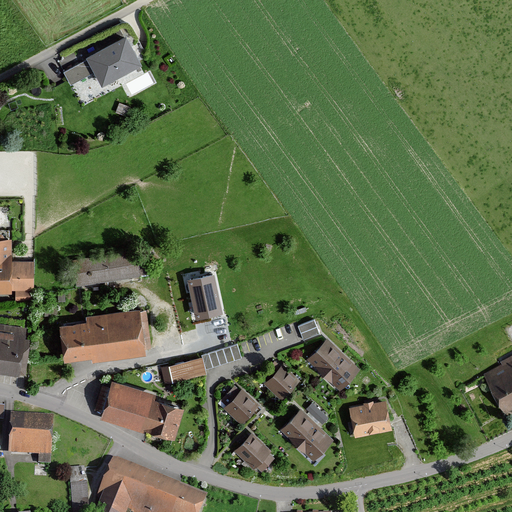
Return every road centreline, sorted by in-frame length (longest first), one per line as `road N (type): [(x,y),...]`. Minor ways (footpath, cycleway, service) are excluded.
road 1 (unclassified): [(353,486),(290,493),(230,483),(0,389)]
road 2 (unclassified): [(353,486),(431,469),(511,438)]
road 3 (residential): [(0,77),(143,0)]
